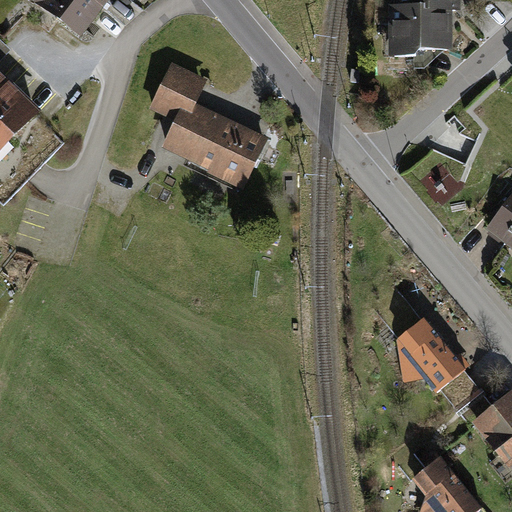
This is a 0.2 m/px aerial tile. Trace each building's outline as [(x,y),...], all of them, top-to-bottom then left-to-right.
[(92,0),(30,0),(79,35),(100,6),(92,0)] [(397,0),(397,8),(423,8),(423,13),(452,13),(462,13),(462,0),(397,0)] [(397,8),(391,8),(391,55),(416,55),(421,49),(452,49),(452,23),(452,13),(423,13),(423,8),(397,8)] [(0,40),(0,62),(11,51),(0,40)] [(207,83),(173,67),(152,109),(176,120),(163,148),(185,159),(182,166),(240,194),(266,141),(195,108),(207,83)] [(0,149),(35,113),(39,111),(0,72),(0,149)] [(511,200),(491,229),(511,244),(511,200)] [(422,320),(394,285),(370,304),(398,339),(422,320)] [(398,339),(397,340),(403,383),(430,380),(439,391),(441,390),(464,371),(466,370),(425,318),(422,320),(398,339)] [(480,390),(464,371),(441,390),(457,409),(480,390)] [(482,389),(480,390),(457,409),(455,411),(460,417),(462,416),(485,397),(487,395),(482,389)] [(511,392),(494,408),(474,424),(511,471),(511,392)] [(474,424),(494,408),(485,397),(462,416),(470,427),(474,424)] [(479,511),(482,509),(441,457),(413,480),(426,498),(420,511),(479,511)]
